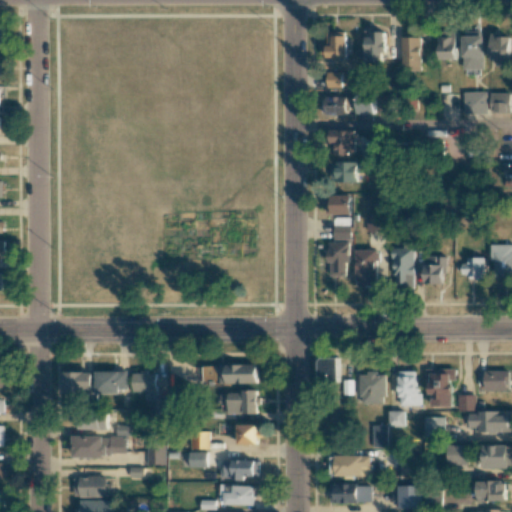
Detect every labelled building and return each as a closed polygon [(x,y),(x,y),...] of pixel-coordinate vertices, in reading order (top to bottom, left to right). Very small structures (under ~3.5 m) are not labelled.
[(386,28),(366,28),(365,62),(385,63),(386,28)] [(484,68),(483,30),(462,31),(463,69),(484,68)] [(327,57),(346,57),(347,31),(328,31),(327,57)] [(456,59),(455,31),(439,31),(439,59),(456,59)] [(422,35),(403,34),(402,70),(421,71),(422,35)] [(510,34),(490,34),(490,58),(510,59),(510,34)] [(341,87),(341,71),(326,71),(326,87),(341,87)] [(464,114),(488,113),(487,91),(464,92),(464,114)] [(357,113),(375,113),(374,92),(356,92),(357,113)] [(490,112),(510,112),(510,92),(490,92),(490,112)] [(326,96),(326,114),(346,114),(346,96),(326,96)] [(355,129),(330,130),(330,154),(355,154),(355,129)] [(358,162),(331,162),(331,181),(358,182),(358,162)] [(326,195),(326,214),(352,213),(351,194),(326,195)] [(385,230),(385,212),(367,212),(367,230),(385,230)] [(334,217),(334,239),(351,238),(350,217),(334,217)] [(349,242),(329,242),(329,275),(349,275),(349,242)] [(511,276),(511,244),(496,244),(495,276),(511,276)] [(415,247),(394,247),(393,282),(414,283),(415,247)] [(377,285),(376,259),(380,259),(380,250),(356,250),(357,285),(377,285)] [(443,283),(444,264),(447,264),(447,256),(425,255),(424,283),(443,283)] [(484,277),(484,257),(463,257),(463,277),(484,277)] [(339,382),(338,357),(318,358),(319,382),(339,382)] [(257,383),(257,363),(219,364),(219,384),(257,383)] [(218,365),(203,366),(204,382),(218,382),(218,365)] [(428,368),(428,406),(452,406),(452,380),(456,380),(456,368),(428,368)] [(420,405),(420,393),(415,393),(415,370),(399,371),(399,405),(420,405)] [(478,370),(478,387),(510,387),(510,370),(478,370)] [(93,372),(64,371),(64,393),(92,394),(93,372)] [(96,371),(96,392),(128,392),(129,371),(96,371)] [(133,391),(145,391),(144,401),(154,401),(154,416),(165,416),(165,399),(156,399),(157,372),(133,372),(133,391)] [(385,373),(360,372),(359,403),(385,403),(385,373)] [(257,413),(258,391),(229,391),(229,413),(257,413)] [(457,410),(475,409),(474,395),(457,395),(457,410)] [(388,426),(404,426),(405,411),(389,411),(388,426)] [(109,429),(109,412),(73,412),(73,429),(109,429)] [(511,431),(511,413),(469,412),(468,430),(511,431)] [(445,416),(424,416),(423,437),(445,437),(445,416)] [(258,424),(238,424),(239,444),(258,443),(258,424)] [(387,425),(372,425),(372,447),(387,446),(387,425)] [(210,431),(191,431),(192,449),(210,449),(210,431)] [(73,456),(126,455),(126,435),(73,436),(73,456)] [(165,464),(165,444),(147,445),(147,464),(165,464)] [(469,444),(449,444),(448,464),(468,464),(469,444)] [(511,468),(511,444),(484,444),(484,468),(511,468)] [(207,451),(189,451),(189,467),(207,467),(207,451)] [(372,476),(372,456),(330,454),(330,474),(372,476)] [(245,479),(245,476),(259,476),(259,460),(223,459),(222,479),(245,479)] [(416,463),(402,462),(401,474),(415,475),(416,463)] [(73,496),(111,496),(110,476),(73,476),(73,496)] [(477,481),(477,502),(506,501),(506,480),(477,481)] [(330,485),(331,503),(373,501),(372,483),(330,485)] [(223,503),(259,504),(259,486),(223,485),(223,503)] [(422,508),(421,485),(397,485),(397,508),(422,508)] [(113,511),(113,499),(80,500),(80,509),(75,509),(75,511),(113,511)]
